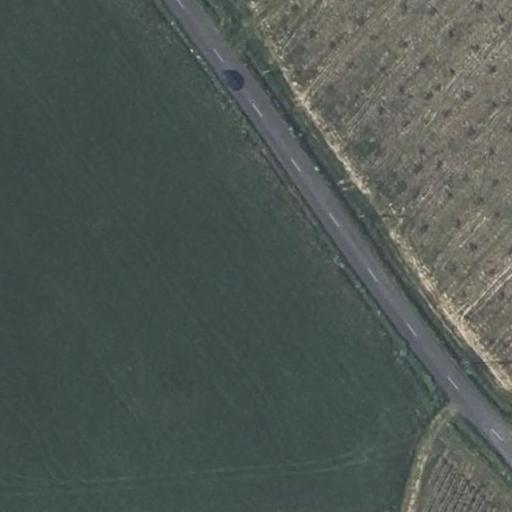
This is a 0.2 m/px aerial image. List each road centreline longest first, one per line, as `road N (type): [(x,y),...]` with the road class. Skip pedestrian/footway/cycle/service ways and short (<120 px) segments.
road 1 (tertiary): [(511,455),(462,399),(174,0)]
road 2 (track): [(407,511),(422,453),(462,399)]
